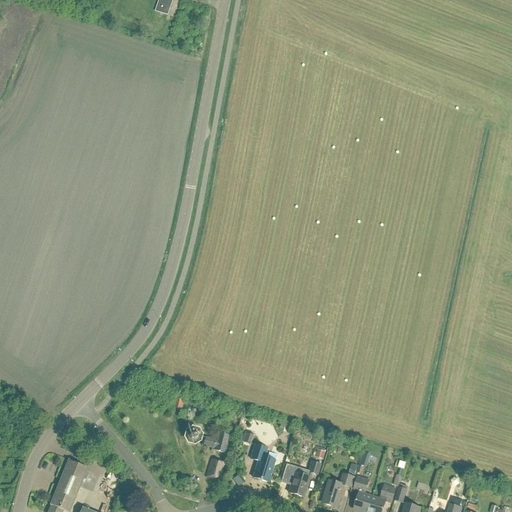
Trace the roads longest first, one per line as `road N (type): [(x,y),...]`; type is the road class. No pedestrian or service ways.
road 1 (tertiary): [(78,402),(136,343),(160,300),(224,0)]
road 2 (residential): [(163,511),(151,486),(78,402)]
road 3 (tertiary): [(18,511),(35,456),(78,402)]
